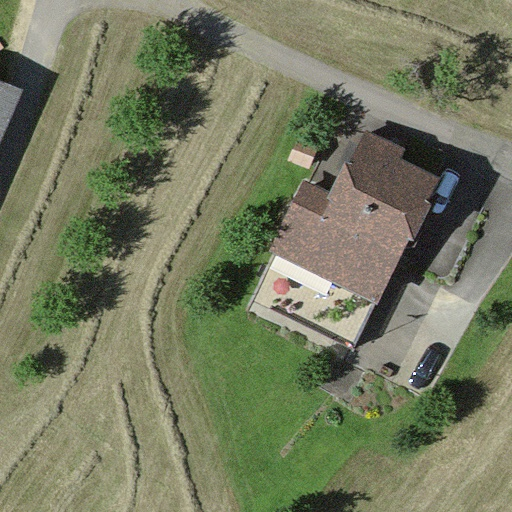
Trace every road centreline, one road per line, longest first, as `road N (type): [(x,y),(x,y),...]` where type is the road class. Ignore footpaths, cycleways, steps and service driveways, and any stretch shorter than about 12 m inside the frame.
road 1 (residential): [(171,0),(511,164)]
road 2 (track): [(0,168),(65,0)]
